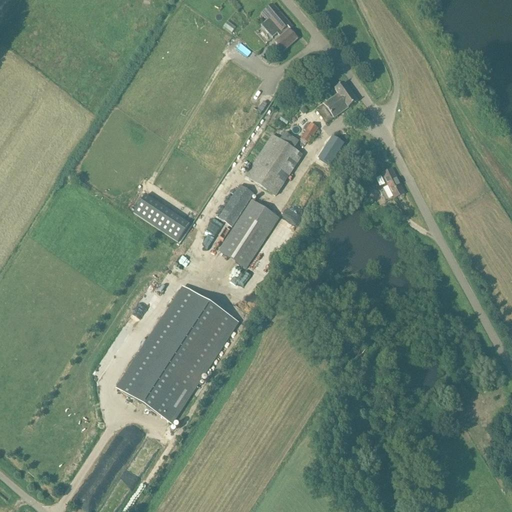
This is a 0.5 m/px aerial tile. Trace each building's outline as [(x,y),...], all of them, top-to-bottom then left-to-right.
[(265,12),(261,16),(267,23),(263,27),(273,38),(277,34),(281,39),(275,44),(283,53),(290,47),(297,40),(290,32),(290,31),(293,29),(272,6),(270,8),(265,12)] [(206,212),(257,122),(230,106),(242,85),(250,90),(259,74),(230,57),(165,170),(154,164),(152,168),(161,173),(155,183),(206,212)] [(334,98),(316,112),(326,125),(341,114),(348,109),(349,109),(351,107),(357,103),(344,84),(338,89),(336,90),(335,90),(338,95),(334,98)] [(144,92),(91,185),(129,206),(181,113),(144,92)] [(318,130),(310,125),(301,140),(308,145),(318,130)] [(299,143),(285,133),(280,141),(273,137),(245,178),(276,198),(303,156),(294,150),(299,143)] [(333,138),(319,160),(329,167),(343,145),(333,138)] [(383,176),(374,181),(386,204),(394,199),(395,200),(404,196),(392,171),(383,176)] [(253,195),(239,186),(218,220),(232,229),(253,195)] [(191,226),(145,197),(133,216),(178,245),(191,226)] [(279,220),(252,202),(233,230),(219,253),(245,270),(279,220)] [(183,288),(117,389),(171,425),(237,323),(183,288)] [(496,407),(500,415),(506,411),(502,403),(496,407)]
